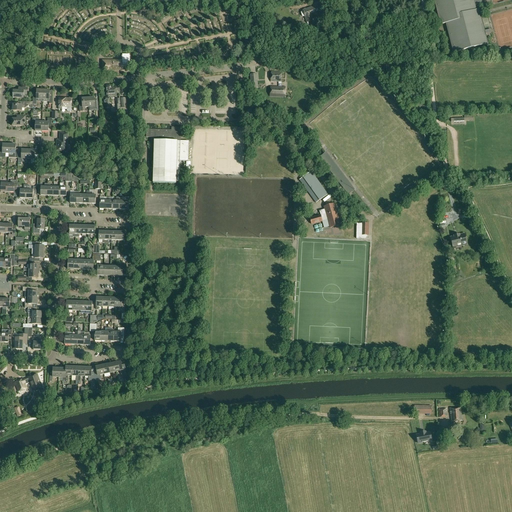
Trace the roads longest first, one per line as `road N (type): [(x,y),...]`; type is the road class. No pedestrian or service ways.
road 1 (track): [(0,471),(102,435),(241,414),(317,413)]
road 2 (unclassified): [(149,75),(252,63),(251,0)]
road 3 (track): [(467,187),(449,186),(428,57)]
road 4 (residential): [(1,80),(149,75)]
